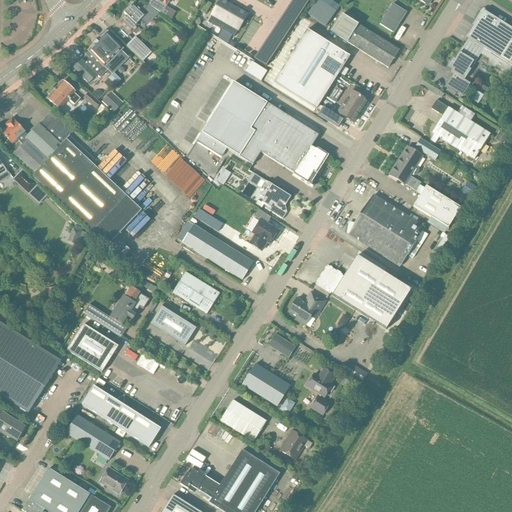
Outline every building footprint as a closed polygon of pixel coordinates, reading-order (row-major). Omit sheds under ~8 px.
[(175,12),(167,7),(171,0),(155,0),(165,6),(160,15),(171,21),(175,12)] [(220,0),(208,22),(221,30),(234,7),(220,0)] [(307,5),(299,0),(293,0),(292,2),(298,5),(304,9),(307,5)] [(319,0),(317,0),(307,14),(326,27),(336,12),(319,0)] [(206,2),(200,12),(206,15),(211,5),(206,2)] [(289,6),(301,14),(304,9),(298,5),(292,2),(289,6)] [(145,16),(140,11),(133,4),(124,14),(127,16),(120,23),(124,28),(121,31),(128,38),(140,26),(138,23),(145,16)] [(407,13),(393,4),(379,25),(394,34),(407,13)] [(292,14),(298,18),(301,14),(289,6),(286,10),(292,14)] [(234,7),(221,30),(234,37),(247,15),(234,7)] [(511,29),(492,16),(493,15),(484,9),(483,9),(482,9),(481,10),(476,19),(477,20),(466,38),(468,39),(459,53),(475,63),(480,54),(488,59),(490,65),(495,68),(496,66),(511,76),(511,29)] [(347,43),(380,63),(388,68),(399,51),(358,25),(342,15),(331,33),(347,43)] [(316,110),(316,109),(319,105),(349,57),(307,30),(273,83),(316,110)] [(86,55),(90,59),(101,70),(105,67),(108,70),(112,75),(111,76),(108,79),(113,84),(114,85),(117,84),(121,81),(114,73),(129,58),(121,51),(122,49),(113,41),(106,34),(100,40),(99,39),(94,44),(95,45),(88,52),(89,52),(86,55)] [(152,53),(135,37),(126,46),(143,62),(152,53)] [(269,38),(266,42),(277,49),(280,45),(274,41),(269,38)] [(274,54),(277,49),(266,42),(263,46),(269,50),(274,54)] [(269,50),(263,46),(260,51),(271,58),(274,54),(269,50)] [(269,62),(271,58),(260,51),(257,55),(263,59),(269,62)] [(453,86),(461,91),(464,93),(470,84),(464,80),(475,63),(459,53),(455,60),(453,59),(451,62),(449,62),(450,65),(448,67),(452,70),(451,72),(458,77),(453,86)] [(263,59),(257,55),(254,59),(266,67),(269,62),(263,59)] [(101,70),(90,59),(86,64),(82,60),(73,68),(89,83),(97,75),(100,78),(103,75),(108,70),(105,67),(101,70)] [(250,62),(243,72),(259,82),(266,72),(250,62)] [(148,80),(154,86),(160,80),(153,75),(148,80)] [(108,80),(104,84),(109,88),(113,84),(108,79),(108,80)] [(76,93),(72,90),(62,82),(47,99),(60,111),(69,100),(75,106),(81,99),(75,94),(76,93)] [(312,186),(311,186),(315,180),(311,177),(324,156),(311,147),(318,136),(233,83),(196,142),(221,158),(226,149),(252,165),(260,153),(294,174),(293,176),(311,187),(312,186)] [(336,88),(328,101),(334,105),(343,92),(336,88)] [(475,90),(470,99),(478,104),(483,95),(475,90)] [(123,103),(111,91),(101,103),(113,114),(123,103)] [(343,117),(354,123),(367,102),(359,96),(351,92),(338,113),(339,114),(338,116),(323,107),(323,108),(319,105),(316,109),(320,111),(318,116),(337,128),(343,119),(342,119),(343,117)] [(84,98),(96,109),(101,104),(89,93),(84,98)] [(490,135),(448,108),(437,101),(432,110),(443,117),(432,133),(474,160),(490,135)] [(28,136),(26,134),(18,140),(23,146),(16,153),(14,152),(11,155),(19,162),(108,247),(142,211),(127,197),(96,166),(97,165),(96,161),(70,137),(75,132),(51,112),(28,136)] [(14,144),(18,140),(26,134),(15,121),(15,122),(12,119),(4,126),(7,128),(2,133),(12,144),(13,143),(14,144)] [(500,131),(495,140),(502,144),(507,136),(500,131)] [(420,139),(415,148),(435,161),(441,152),(420,139)] [(422,157),(415,153),(407,147),(389,175),(404,185),(411,175),(413,176),(415,176),(417,174),(418,171),(418,169),(416,167),(422,157)] [(0,183),(11,177),(8,173),(2,165),(1,166),(0,164),(0,183)] [(223,169),(216,182),(223,186),(231,174),(223,169)] [(36,184),(22,170),(13,179),(28,193),(36,184)] [(257,201),(255,205),(261,209),(264,205),(266,206),(265,209),(274,215),(283,220),(283,219),(282,219),(286,212),(281,209),(284,205),(284,206),(285,206),(288,202),(291,197),(282,192),(266,182),(261,188),(264,190),(263,192),(261,195),(265,197),(263,201),(261,203),(257,201)] [(468,182),(461,193),(471,199),(478,188),(468,182)] [(426,187),(425,189),(419,186),(416,192),(421,195),(413,207),(448,228),(460,208),(426,187)] [(425,228),(382,201),(373,196),(348,235),(400,268),(407,256),(413,259),(422,244),(417,240),(422,232),(425,234),(427,230),(425,228)] [(222,225),(199,210),(194,217),(218,232),(222,225)] [(249,244),(253,246),(261,251),(267,243),(270,245),(278,231),(267,224),(271,218),(258,210),(254,217),(260,220),(251,234),(254,236),(249,244)] [(193,225),(182,243),(242,281),(253,263),(193,225)] [(72,229),(67,242),(76,246),(78,241),(83,243),(87,234),(81,232),(82,229),(74,226),(73,229),(72,229)] [(443,239),(432,256),(436,258),(449,238),(445,235),(443,239)] [(327,266),(316,285),(331,294),(331,293),(333,294),(331,296),(340,302),(377,325),(402,285),(365,262),(357,257),(343,277),(342,276),(342,275),(327,266)] [(21,271),(13,275),(17,281),(20,279),(19,277),(23,275),(21,271)] [(219,294),(211,289),(186,273),(173,293),(198,309),(206,314),(219,294)] [(44,288),(43,302),(60,304),(62,290),(56,289),(44,288)] [(109,318),(122,326),(122,325),(127,317),(132,320),(135,315),(139,307),(143,310),(149,300),(131,288),(125,298),(123,297),(110,318),(109,318)] [(295,320),(304,326),(311,316),(315,319),(325,302),(319,298),(311,293),(304,304),(297,299),(288,313),(297,318),(295,320)] [(171,300),(185,308),(187,304),(174,296),(171,300)] [(150,325),(185,347),(196,329),(161,307),(150,325)] [(343,315),(337,325),(343,329),(349,319),(343,315)] [(62,318),(57,326),(64,331),(69,323),(62,318)] [(0,324),(0,395),(28,413),(60,363),(0,324)] [(67,351),(93,368),(101,373),(118,347),(83,325),(67,351)] [(199,327),(191,339),(196,342),(200,337),(205,340),(209,334),(199,327)] [(274,334),(267,345),(288,359),(295,348),(274,334)] [(139,353),(134,363),(154,374),(159,363),(139,353)] [(290,386),(264,370),(255,365),(242,386),(277,407),(290,386)] [(343,366),(341,369),(351,376),(361,382),(364,378),(343,366)] [(324,398),(328,392),(331,394),(335,388),(332,386),(330,385),(335,376),(332,374),(324,369),(319,378),(314,375),(306,386),(324,398)] [(343,378),(340,384),(346,388),(350,382),(343,378)] [(93,387),(82,405),(149,448),(160,430),(93,387)] [(310,409),(323,417),(331,404),(318,396),(310,409)] [(286,398),(279,410),(287,415),(295,403),(286,398)] [(220,421),(254,442),(266,422),(233,401),(220,421)] [(25,427),(0,411),(0,430),(16,441),(25,427)] [(77,416),(65,434),(109,461),(120,443),(77,416)] [(280,451),(289,457),(295,460),(303,446),(309,450),(312,444),(294,433),(288,444),(286,442),(280,451)] [(264,444),(259,451),(266,456),(271,449),(264,444)] [(242,451),(219,486),(211,499),(208,503),(222,511),(255,511),(279,474),(242,451)] [(108,511),(111,508),(102,503),(49,469),(31,498),(30,497),(22,511),(23,511),(43,511),(45,510),(47,511),(108,511)] [(128,481),(119,476),(108,469),(99,483),(119,495),(128,481)] [(180,485),(188,490),(195,494),(197,491),(211,499),(219,486),(206,477),(207,476),(199,471),(198,473),(192,470),(189,475),(187,473),(180,485)] [(162,511),(198,511),(173,496),(162,511)]
